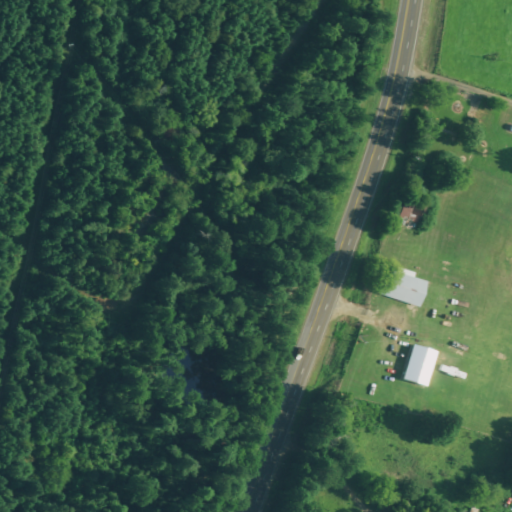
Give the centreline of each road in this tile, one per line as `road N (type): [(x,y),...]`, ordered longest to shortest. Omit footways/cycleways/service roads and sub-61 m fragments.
road 1 (primary): [(254,511),(367,187),(412,0)]
road 2 (residential): [(328,0),(206,163)]
